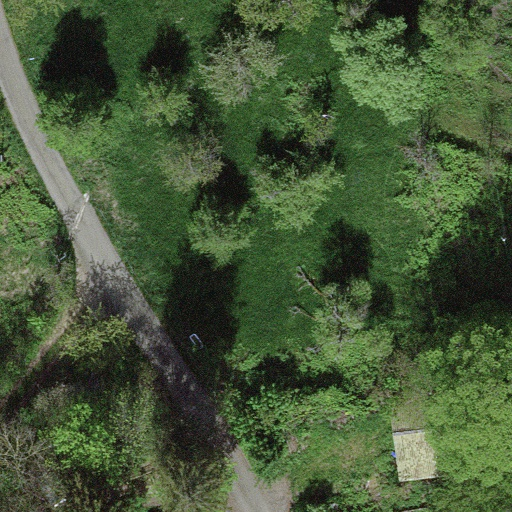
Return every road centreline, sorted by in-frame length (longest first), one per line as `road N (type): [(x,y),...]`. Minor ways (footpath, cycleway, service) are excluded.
road 1 (unclassified): [(0,40),(9,76),(77,207),(254,511)]
road 2 (track): [(0,417),(82,314),(102,251)]
